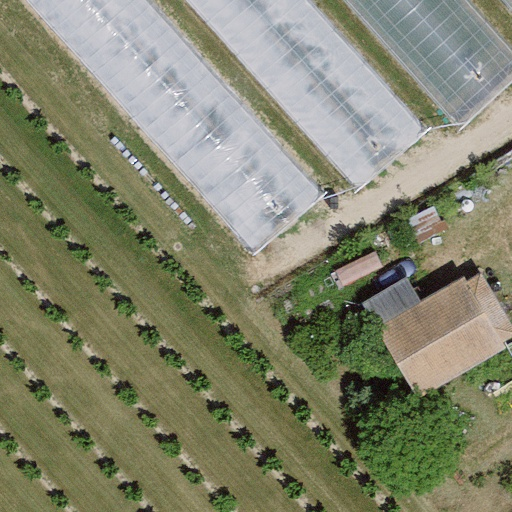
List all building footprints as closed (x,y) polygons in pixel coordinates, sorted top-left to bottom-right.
[(25,0),(249,256),(318,196),(146,0),(25,0)] [(180,0),(344,193),(415,134),(301,0),(180,0)] [(343,0),(457,128),(511,79),(511,47),(470,0),(343,0)] [(511,0),(498,0),(511,15),(511,0)] [(511,368),(511,352),(476,289),(373,346),(416,422),(511,368)]
